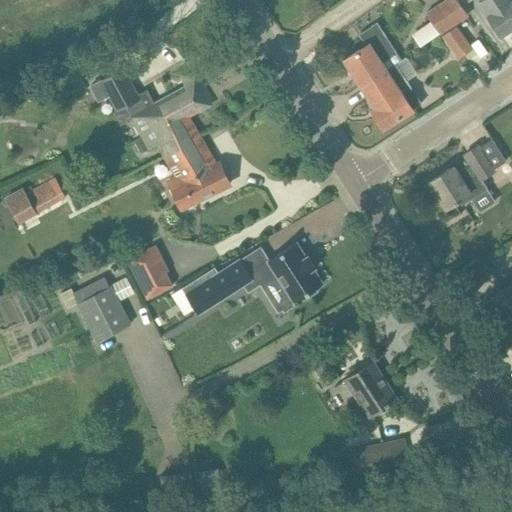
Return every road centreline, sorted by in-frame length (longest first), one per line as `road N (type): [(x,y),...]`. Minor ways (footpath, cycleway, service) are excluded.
road 1 (tertiary): [(511,419),(354,185)]
road 2 (tertiary): [(354,185),(239,0)]
road 3 (residential): [(511,80),(354,185)]
